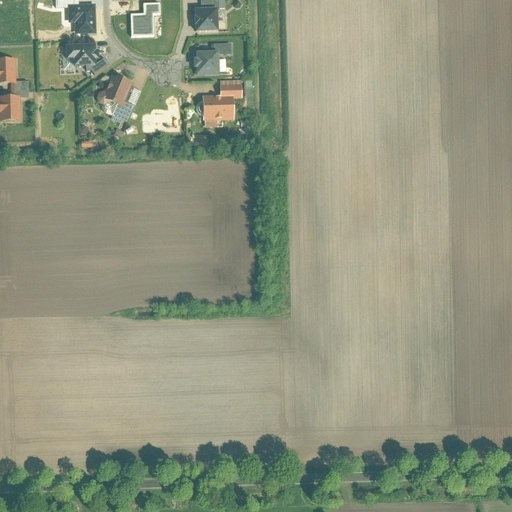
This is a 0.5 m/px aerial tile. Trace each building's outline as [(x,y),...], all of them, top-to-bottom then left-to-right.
[(95,6),(68,7),(69,27),(74,27),(75,37),(96,36),(95,6)] [(143,17),(129,17),(130,39),(153,38),(152,18),(159,18),(159,7),(143,7),(143,17)] [(218,13),(195,14),(196,37),(219,36),(218,13)] [(96,49),(66,50),(66,64),(74,64),(74,72),(97,71),(97,65),(100,65),(100,55),(96,55),(96,49)] [(219,56),(196,56),(197,63),(194,63),(194,73),(197,73),(197,79),(220,78),(219,56)] [(16,62),(0,62),(0,87),(17,87),(16,62)] [(133,88),(111,79),(105,94),(99,96),(97,101),(98,106),(104,108),(109,106),(124,111),(133,88)] [(220,99),(202,99),(203,125),(205,125),(205,131),(218,131),(218,124),(235,124),(234,103),(242,103),(242,88),(220,89),(220,99)] [(0,125),(21,125),(20,100),(0,100),(0,125)]
